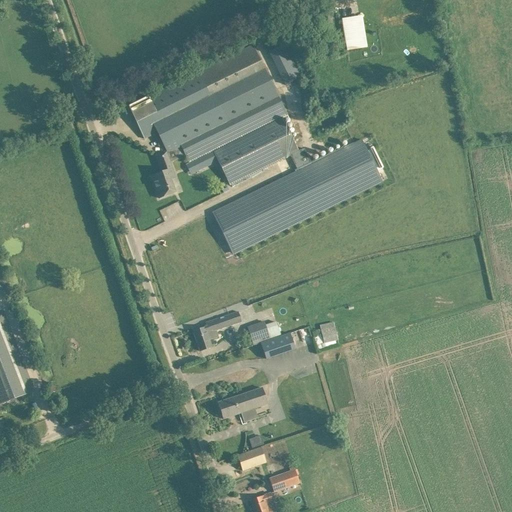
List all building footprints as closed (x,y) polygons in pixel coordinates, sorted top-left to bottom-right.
[(331,23),(331,17),(330,7),(322,8),(324,24),(331,23)] [(356,18),(344,19),(346,44),(358,43),(356,18)] [(301,77),(290,53),(285,44),(269,52),(285,85),(301,77)] [(253,46),(129,109),(144,139),(158,133),(165,147),(167,152),(166,152),(169,162),(186,156),(189,163),(194,172),(197,171),(217,161),(229,186),(290,156),(299,152),(284,121),(288,118),(286,115),(287,115),(274,90),(273,90),(267,79),(269,78),(253,46)] [(297,171),(215,211),(235,254),(382,182),(362,140),(312,164),(304,149),(299,152),(290,156),(297,171)] [(162,172),(151,176),(159,198),(175,192),(168,174),(173,172),(169,162),(166,152),(156,155),(162,172)] [(0,404),(33,391),(30,382),(2,311),(0,311),(0,404)] [(217,330),(242,322),(238,312),(215,320),(205,323),(207,327),(193,331),(200,351),(201,351),(210,348),(211,348),(209,340),(212,339),(219,337),(217,330)] [(270,339),(269,337),(264,321),(247,327),(252,342),(253,345),(270,339)] [(333,322),(319,326),(324,343),(338,340),(333,322)] [(305,344),(309,343),(306,329),(293,332),(296,348),(305,345),(305,344)] [(269,340),(261,343),(267,360),(275,357),(269,340)] [(227,400),(217,403),(223,419),(232,416),(237,414),(240,422),(270,412),(268,405),(262,388),(227,400)] [(260,435),(250,439),(253,447),(263,444),(260,435)] [(242,471),(266,463),(260,447),(247,452),(237,456),(242,471)] [(288,467),(290,471),(269,479),(274,493),(299,483),(294,470),(293,466),(288,467)] [(254,511),(272,511),(269,502),(273,501),(270,493),(251,500),(254,511)]
